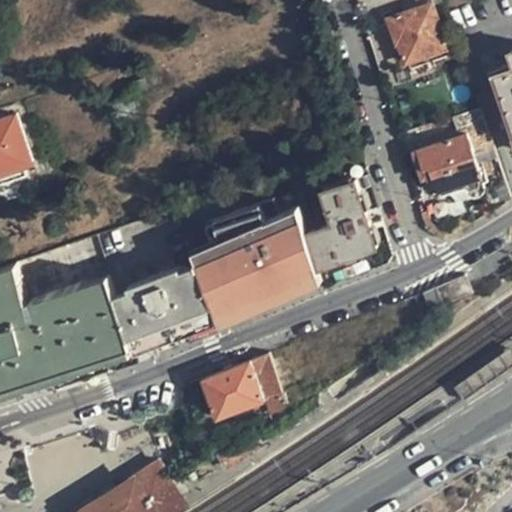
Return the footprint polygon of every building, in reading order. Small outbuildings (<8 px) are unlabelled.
[(433,1),(390,17),(406,62),(450,46),(433,1)] [(511,49),(511,50),(511,64),(491,72),(511,134),(511,49)] [(478,135),(490,131),(481,107),(456,116),(461,130),(474,126),(478,135)] [(0,172),(34,160),(19,113),(0,119),(0,172)] [(480,183),(482,175),(468,133),(416,150),(423,173),(426,176),(429,176),(430,178),(437,176),(442,188),(466,180),(472,185),(480,183)] [(327,180),(321,160),(290,170),(297,190),(316,184),(327,180)] [(324,188),(334,221),(310,228),(322,264),(380,245),(358,176),(324,188)] [(319,197),(316,184),(297,190),(297,191),(300,201),(301,203),(319,197)] [(300,201),(297,191),(276,201),(281,210),(300,201)] [(321,266),(301,203),(300,201),(281,210),(276,201),(274,196),(233,211),(211,223),(218,239),(244,301),(259,294),(260,298),(273,293),(276,292),(292,284),(295,283),(307,277),(305,273),(321,266)] [(244,301),(218,239),(193,249),(199,263),(217,313),(244,301)] [(28,299),(18,261),(7,265),(0,266),(0,386),(133,344),(117,294),(110,273),(28,299)] [(133,344),(217,313),(199,263),(117,294),(133,344)] [(325,279),(321,266),(305,273),(307,277),(295,283),(299,291),(325,279)] [(471,285),(465,270),(464,268),(435,282),(443,299),(471,285)] [(292,284),(276,292),(277,294),(280,296),(282,297),(288,296),(291,293),(292,291),(293,288),(292,284)] [(222,325),(276,301),(273,293),(260,298),(259,294),(244,301),(217,313),(222,325)] [(362,317),(360,312),(348,317),(349,322),(362,317)] [(351,327),(349,322),(348,317),(335,322),(338,332),(351,327)] [(345,351),(338,332),(335,322),(292,338),(301,365),(325,356),(326,358),(345,351)] [(467,397),(511,365),(511,344),(457,383),(467,397)] [(268,391),(284,384),(270,349),(205,376),(220,415),(265,396),(256,372),(260,370),(268,391)] [(257,425),(219,448),(224,456),(230,466),(268,442),(260,430),(257,425)] [(156,511),(188,492),(182,483),(164,455),(106,492),(75,511),(156,511)] [(188,492),(156,511),(181,511),(195,503),(188,492)]
